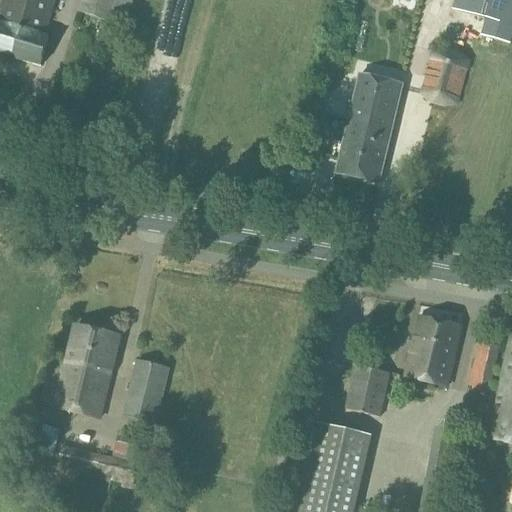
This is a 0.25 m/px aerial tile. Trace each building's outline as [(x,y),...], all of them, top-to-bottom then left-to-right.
[(0,55),(41,67),(49,38),(48,38),(45,36),(54,0),(5,0),(0,20),(0,55)] [(83,0),(79,14),(124,28),(132,0),(83,0)] [(510,46),(511,36),(511,0),(455,0),(453,10),(487,20),(482,38),(510,46)] [(447,52),(433,58),(423,96),(435,105),(446,108),(457,106),(468,66),(468,63),(459,55),(447,52)] [(358,75),(334,174),(337,174),(379,184),(403,85),(398,84),(361,76),(358,75)] [(328,125),(316,122),(312,139),(324,142),(328,125)] [(404,378),(407,378),(446,388),(461,328),(422,319),(419,318),(404,378)] [(72,329),(54,408),(57,409),(101,419),(119,340),(76,330),(72,329)] [(511,338),(510,338),(488,440),(491,440),(511,444),(511,338)] [(500,343),(479,339),(468,390),(487,394),(487,393),(490,394),(500,343)] [(168,371),(137,363),(124,417),(155,424),(168,371)] [(379,419),(389,376),(357,369),(347,412),(379,419)] [(436,427),(426,480),(450,484),(461,424),(445,421),(437,427),(436,427)] [(311,423),(290,511),(354,511),(372,437),(311,423)] [(121,433),(115,458),(139,464),(145,438),(121,433)] [(64,449),(59,474),(67,476),(65,485),(92,491),(95,480),(111,484),(112,481),(132,486),(137,466),(64,449)]
